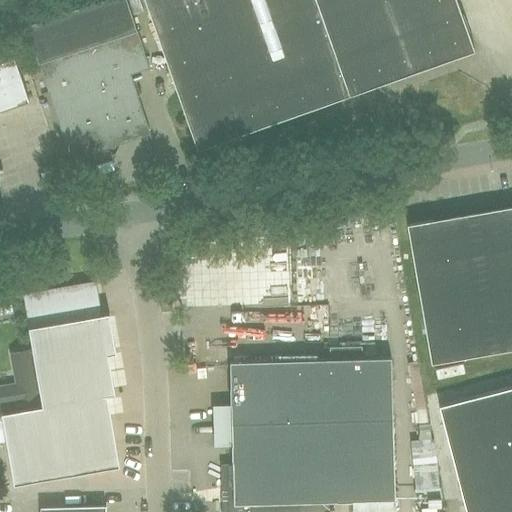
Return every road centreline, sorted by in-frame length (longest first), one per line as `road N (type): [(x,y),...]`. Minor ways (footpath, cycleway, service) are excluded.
road 1 (tertiary): [(123,219),(511,151)]
road 2 (unclassified): [(159,511),(154,345),(123,219)]
road 3 (tertiary): [(0,237),(123,219)]
